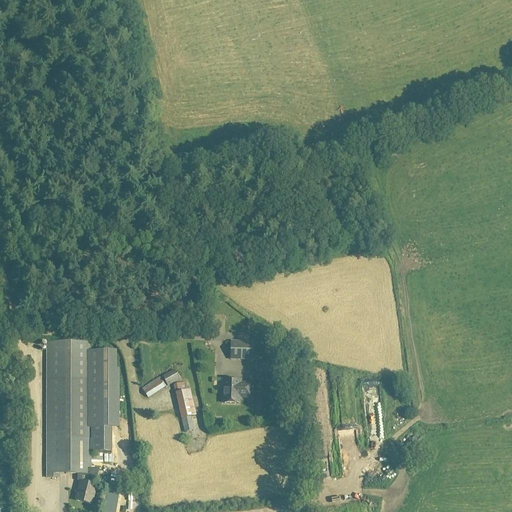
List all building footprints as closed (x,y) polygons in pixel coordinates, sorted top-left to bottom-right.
[(230,341),(230,356),(252,356),(252,341),(230,341)] [(87,344),(42,345),(45,477),(88,476),(87,454),(109,454),(109,424),(89,424),(87,344)] [(115,410),(114,347),(108,347),(108,351),(92,351),(93,416),(112,416),(112,410),(115,410)] [(138,385),(143,394),(177,378),(173,369),(138,385)] [(267,370),(256,370),(256,382),(267,382),(267,370)] [(240,379),(223,379),(223,392),(223,403),(238,403),(239,397),(251,397),(252,383),(243,383),(243,384),(239,384),(240,379)] [(174,393),(179,415),(192,412),(187,390),(174,393)] [(161,434),(177,433),(176,412),(159,413),(161,434)] [(346,423),(345,415),(336,415),(337,424),(346,423)] [(81,481),(76,501),(92,505),(97,485),(95,485),(81,481)]
